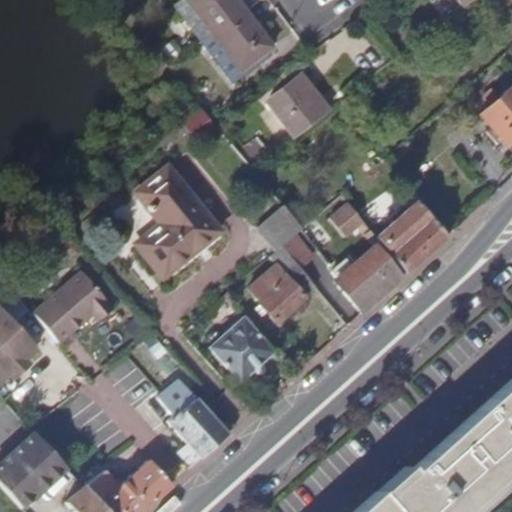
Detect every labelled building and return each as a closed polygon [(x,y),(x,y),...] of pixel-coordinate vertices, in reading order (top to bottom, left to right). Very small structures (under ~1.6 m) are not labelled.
[(200,41),(210,33),(184,0),(176,0),(172,4),(200,41)] [(184,0),(210,33),(242,9),(235,0),(184,0)] [(210,33),(200,41),(231,82),(251,67),(249,63),(270,46),(242,9),(210,33)] [(320,115),(326,110),(299,76),(294,80),(320,115)] [(292,136),(320,115),(294,80),(265,102),(292,136)] [(505,145),(511,138),(511,87),(511,86),(478,114),(505,145)] [(251,168),(268,155),(255,139),(236,153),(251,168)] [(161,275),(215,230),(165,169),(135,192),(160,223),(135,244),(161,275)] [(374,225),(403,206),(392,189),(363,207),(374,225)] [(361,221),(346,203),(328,218),(343,237),(356,225),(361,221)] [(405,273),(445,236),(417,203),(375,237),(405,273)] [(372,234),(361,221),(356,225),(367,238),(372,234)] [(279,246),(297,268),(312,256),(293,234),(291,236),(279,246)] [(313,287),(297,268),(279,246),(267,257),(273,264),(302,297),(313,287)] [(360,314),(401,277),(375,246),(351,266),(345,259),(330,272),(335,278),(332,281),(360,314)] [(273,321),(302,297),(273,264),(246,287),(257,300),(256,301),(273,321)] [(30,311),(57,342),(89,314),(94,318),(109,305),(78,269),(30,311)] [(0,367),(2,366),(6,371),(22,356),(18,352),(30,341),(18,327),(16,329),(6,317),(8,315),(0,306),(0,367)] [(239,382),(273,351),(242,316),(207,347),(229,370),(239,382)] [(199,459),(226,434),(175,378),(153,397),(169,415),(164,420),(189,448),(199,459)] [(380,497),(374,492),(352,511),(460,511),(511,466),(511,378),(481,406),(420,460),(408,471),(380,497)] [(63,466),(30,430),(0,456),(0,463),(30,496),(63,466)] [(190,466),(199,459),(189,448),(180,456),(190,466)] [(104,511),(139,511),(170,485),(147,460),(117,486),(103,471),(83,488),(104,511)] [(0,487),(18,507),(30,496),(0,463),(0,487)] [(403,466),(374,492),(380,497),(408,471),(403,466)] [(471,511),(489,497),(511,475),(511,466),(460,511),(471,511)] [(104,511),(83,488),(81,486),(63,502),(71,511),(104,511)]
